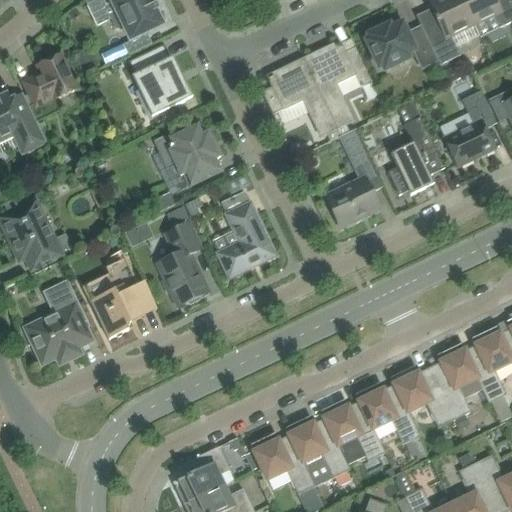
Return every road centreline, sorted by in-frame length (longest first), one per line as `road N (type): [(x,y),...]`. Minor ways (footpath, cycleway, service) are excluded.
road 1 (tertiary): [(98,468),(142,413),(389,293)]
road 2 (residential): [(134,511),(143,474),(163,451),(412,338)]
road 3 (residential): [(20,415),(326,275)]
road 4 (residential): [(326,275),(221,57)]
road 5 (residential): [(326,275),(511,187)]
road 6 (tertiary): [(389,293),(511,235)]
road 7 (residential): [(221,57),(342,0)]
